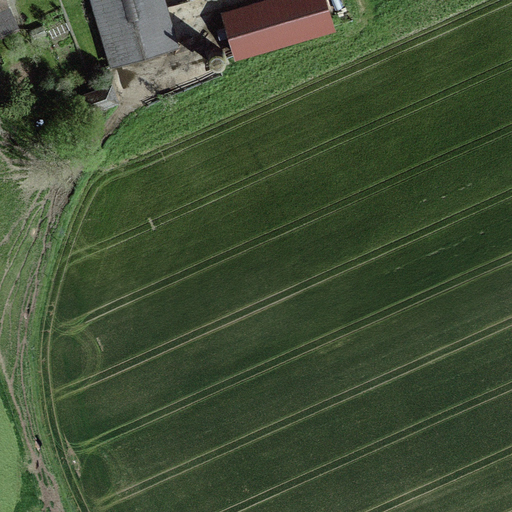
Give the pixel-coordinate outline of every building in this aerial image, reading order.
[(0,0),(0,36),(20,27),(8,0),(0,0)] [(91,0),(110,65),(179,46),(166,0),(91,0)] [(327,0),(254,0),(221,10),(235,59),(336,29),(327,0)] [(212,63),(217,65),(223,63),(226,59),(226,53),(223,49),(218,47),(212,48),(209,53),(209,59),(212,63)] [(78,93),(85,113),(119,101),(112,81),(78,93)]
